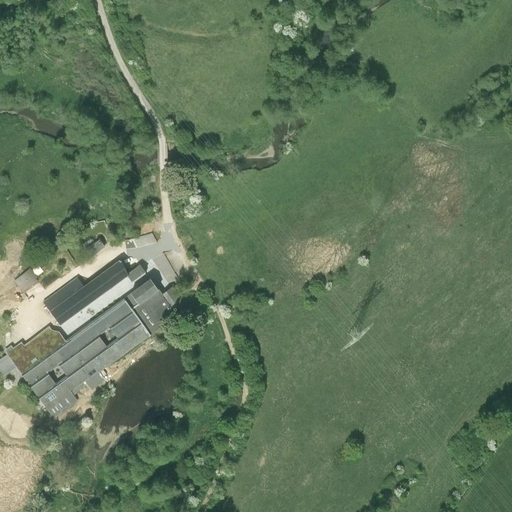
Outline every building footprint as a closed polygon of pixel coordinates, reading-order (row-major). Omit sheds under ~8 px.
[(99,240),(86,250),(90,257),(104,247),(99,240)] [(76,276),(43,301),(58,322),(127,275),(125,271),(118,257),(81,283),(76,276)] [(133,283),(127,287),(136,301),(156,287),(138,262),(125,271),(127,275),(133,283)] [(24,290),(28,294),(40,285),(35,279),(39,276),(33,267),(15,281),(23,291),(24,290)] [(176,315),(156,287),(136,301),(129,306),(149,334),(176,315)] [(19,372),(52,418),(78,399),(71,389),(149,334),(129,306),(123,298),(64,340),(19,372)] [(4,353),(19,372),(64,340),(58,330),(50,328),(47,325),(22,345),(20,342),(4,353)]
